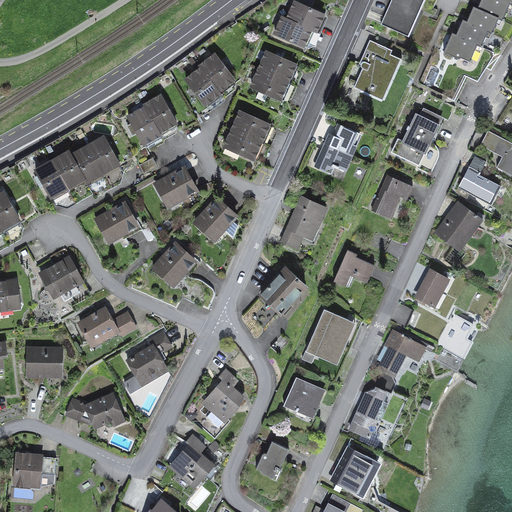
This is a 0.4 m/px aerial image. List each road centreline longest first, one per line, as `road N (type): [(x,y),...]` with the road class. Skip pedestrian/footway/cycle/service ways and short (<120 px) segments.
road 1 (residential): [(295,511),(441,184),(511,55)]
road 2 (residential): [(212,331),(144,467),(30,426),(0,434)]
road 3 (primary): [(232,0),(0,149)]
road 4 (residential): [(218,321),(236,332),(265,389),(233,464),(230,493),(247,511)]
road 5 (residential): [(362,0),(273,197)]
road 6 (residential): [(212,331),(116,289),(56,226)]
road 7 (unclassified): [(0,61),(31,56),(123,0)]
road 8 (residential): [(273,197),(218,321)]
